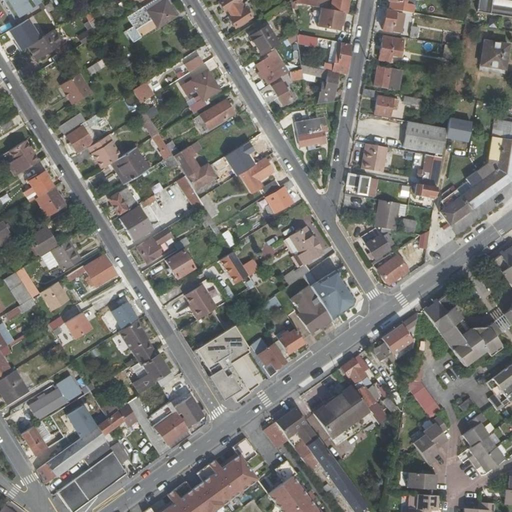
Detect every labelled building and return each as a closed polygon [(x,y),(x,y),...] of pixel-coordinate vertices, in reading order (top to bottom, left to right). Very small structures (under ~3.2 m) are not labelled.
[(34,7),(29,0),(0,0),(3,5),(0,7),(0,11),(1,13),(3,17),(9,14),(13,20),(34,7)] [(168,6),(163,0),(151,0),(125,17),(131,28),(124,32),(132,43),(139,39),(135,30),(150,21),(155,29),(175,17),(168,6)] [(237,0),(220,0),(216,3),(222,13),(224,11),(226,14),(228,18),(226,20),(232,30),(250,19),(237,0)] [(321,9),(346,14),(348,2),(348,0),(296,0),(292,3),(311,7),(321,9)] [(511,0),(478,0),(477,11),(511,16),(511,0)] [(49,5),(43,8),(56,29),(69,20),(60,6),(53,10),(49,5)] [(317,28),(339,32),(340,27),(341,21),(344,22),(346,14),(321,9),(317,28)] [(381,30),(400,33),(404,14),(384,11),(382,21),(381,30)] [(89,14),(83,17),(86,22),(90,28),(95,35),(100,32),(89,14)] [(90,28),(86,22),(82,25),(86,31),(90,28)] [(254,46),(260,56),(278,45),(266,26),(248,36),(254,46)] [(409,36),(416,37),(418,28),(411,27),(409,36)] [(48,33),(50,32),(47,28),(39,32),(42,37),(48,33)] [(89,39),(95,35),(90,28),(86,31),(74,38),(79,46),(89,39)] [(60,43),(56,36),(51,39),(48,33),(42,37),(27,47),(35,59),(60,43)] [(309,46),(311,38),(295,35),(296,43),(309,46)] [(401,40),(381,37),(379,49),(377,60),(389,62),(390,56),(398,57),(401,40)] [(321,70),(336,74),(344,75),(346,61),(349,45),(327,41),(321,70)] [(478,66),(504,70),(508,45),(482,41),(478,66)] [(113,54),(106,42),(101,46),(108,57),(113,54)] [(451,60),(453,46),(444,45),(442,59),(451,60)] [(263,79),(267,86),(281,77),(276,69),(280,66),(276,61),(272,63),(268,57),(255,66),(258,72),(255,74),(258,77),(260,81),(263,79)] [(185,66),(189,73),(202,65),(197,58),(185,66)] [(106,65),(105,64),(102,59),(86,70),(90,76),(106,65)] [(334,88),(336,74),(332,73),(321,70),(299,66),(300,72),(301,79),(301,81),(313,82),(313,78),(324,79),(324,83),(320,83),(316,105),(331,103),(334,88)] [(373,86),(396,90),(400,71),(376,67),(375,76),(373,86)] [(212,81),(206,71),(189,82),(201,102),(218,91),(212,81)] [(291,80),(301,79),(300,72),(290,74),(291,80)] [(71,105),(89,93),(78,75),(60,86),(71,105)] [(153,95),(145,82),(130,91),(131,93),(139,104),(153,95)] [(292,101),(280,82),(271,88),(276,98),(282,107),(292,101)] [(374,91),(362,88),(361,95),(373,97),(374,91)] [(420,106),(421,99),(403,96),(402,103),(420,106)] [(374,115),(388,118),(390,110),(396,111),(397,100),(377,97),(375,105),(374,115)] [(227,107),(223,100),(198,117),(207,130),(232,114),(227,107)] [(102,120),(98,114),(84,122),(80,125),(80,126),(64,137),(69,145),(75,154),(91,144),(84,131),(102,120)] [(61,131),(63,135),(80,125),(84,122),(79,115),(58,127),(61,131)] [(324,134),(320,117),(293,123),(295,135),(297,147),(300,146),(300,148),(318,145),(318,147),(326,145),(324,134)] [(13,126),(8,118),(0,123),(0,128),(2,132),(13,126)] [(486,163),(475,172),(482,182),(481,183),(490,196),(511,180),(511,175),(511,120),(504,119),(504,121),(497,120),(495,132),(492,132),(486,163)] [(472,124),(448,121),(445,140),(468,144),(472,124)] [(444,130),(407,123),(402,147),(439,154),(444,130)] [(157,135),(157,134),(150,139),(163,160),(170,155),(164,146),(157,135)] [(116,160),(103,138),(83,151),(89,161),(96,172),(109,164),(116,160)] [(7,151),(20,173),(37,163),(30,152),(24,141),(7,151)] [(164,146),(170,155),(172,157),(178,153),(171,142),(164,146)] [(172,157),(181,172),(184,176),(188,183),(194,192),(214,178),(206,165),(199,169),(191,156),(200,150),(195,143),(178,153),(172,157)] [(362,169),(383,173),(387,148),(367,144),(362,169)] [(134,149),(116,160),(109,164),(123,185),(147,170),(134,149)] [(212,165),(224,184),(238,175),(247,170),(241,160),(235,151),(212,165)] [(170,155),(163,160),(161,161),(168,171),(171,169),(176,176),(181,172),(172,157),(170,155)] [(441,158),(425,155),(420,185),(414,184),(412,196),(433,200),(441,158)] [(269,165),(265,158),(247,170),(238,175),(250,194),(262,186),(259,182),(273,172),(269,165)] [(482,182),(475,172),(465,179),(470,187),(459,195),(456,191),(440,202),(444,207),(439,211),(449,226),(480,203),(490,196),(481,183),(482,182)] [(30,189),(36,198),(52,188),(48,180),(43,173),(37,177),(35,175),(26,181),(30,189)] [(346,180),(345,187),(355,189),(355,193),(365,195),(369,178),(347,174),(346,180)] [(261,190),(265,197),(278,188),(274,182),(261,190)] [(285,192),(292,187),(289,182),(281,187),(282,188),(263,200),(267,206),(264,208),(268,215),(271,213),(273,215),(292,203),(288,198),(285,192)] [(194,192),(188,183),(183,187),(197,210),(199,208),(202,206),(198,200),(194,192)] [(394,195),(406,197),(408,188),(396,185),(394,195)] [(36,198),(34,199),(45,217),(64,205),(59,196),(53,187),(52,188),(36,198)] [(116,216),(136,204),(126,188),(106,200),(116,216)] [(36,198),(30,189),(24,193),(29,202),(34,199),(36,198)] [(201,203),(209,216),(216,211),(205,194),(198,198),(201,203)] [(155,200),(153,196),(116,218),(131,242),(151,229),(139,210),(155,200)] [(400,232),(405,204),(383,201),(379,228),(400,232)] [(212,229),(216,227),(202,206),(199,208),(206,221),(212,229)] [(199,208),(197,210),(196,210),(203,222),(206,221),(199,208)] [(163,231),(166,228),(183,218),(179,211),(159,225),(163,231)] [(403,232),(414,232),(415,219),(403,218),(403,232)] [(0,245),(11,240),(13,244),(21,240),(17,234),(11,237),(1,222),(0,222),(0,245)] [(55,245),(44,227),(26,238),(37,256),(55,245)] [(163,231),(135,248),(144,263),(161,253),(160,252),(167,247),(164,242),(172,237),(166,228),(163,231)] [(300,277),(307,272),(302,265),(320,253),(312,241),(304,228),(285,240),(300,264),(284,275),(289,285),(300,277)] [(227,244),(233,241),(228,229),(221,231),(227,244)] [(381,238),(375,229),(360,238),(365,245),(369,253),(367,255),(370,260),(373,259),(388,250),(387,248),(384,244),(390,240),(388,236),(385,235),(381,238)] [(177,251),(188,244),(185,239),(174,245),(177,251)] [(74,249),(68,240),(39,257),(47,270),(56,264),(61,271),(80,259),(74,249)] [(393,245),(390,240),(384,244),(387,248),(393,245)] [(511,300),(511,303),(508,309),(511,314),(511,245),(491,261),(495,265),(501,273),(505,279),(508,283),(511,280),(511,300)] [(181,251),(164,263),(175,280),(193,269),(181,251)] [(246,276),(231,252),(213,264),(219,274),(222,272),(231,285),(246,276)] [(81,267),(64,277),(67,282),(84,272),(94,288),(117,275),(110,265),(104,255),(82,268),(81,267)] [(388,284),(406,272),(396,257),(378,268),(383,276),(388,284)] [(22,268),(14,273),(30,298),(37,294),(22,268)] [(332,271),(307,288),(327,318),(349,304),(351,299),(342,285),(332,271)] [(30,298),(14,273),(2,280),(18,306),(30,298)] [(55,282),(39,293),(50,311),(67,300),(55,282)] [(211,311),(215,308),(201,285),(184,297),(191,308),(198,319),(211,311)] [(227,285),(222,287),(227,298),(232,295),(227,285)] [(327,318),(316,301),(307,288),(306,286),(290,297),(299,311),(295,314),(309,333),(318,327),(328,320),(327,318)] [(262,303),(267,311),(279,303),(274,295),(262,303)] [(423,311),(454,354),(463,366),(484,351),(488,355),(501,345),(493,336),(486,326),(481,326),(473,327),(467,328),(458,334),(452,325),(460,318),(457,313),(452,306),(447,299),(444,295),(423,311)] [(34,305),(30,298),(18,306),(4,315),(8,322),(34,305)] [(109,313),(119,328),(134,319),(125,303),(109,313)] [(511,314),(508,309),(502,314),(509,324),(511,322),(511,314)] [(258,386),(240,357),(224,332),(211,311),(198,319),(178,332),(221,402),(229,397),(234,404),(258,386)] [(405,331),(415,324),(417,312),(402,322),(403,323),(400,325),(399,323),(379,338),(384,346),(374,353),(379,361),(410,339),(405,331)] [(81,313),(64,323),(74,339),(91,329),(81,313)] [(492,321),(499,331),(509,324),(502,314),(492,321)] [(60,317),(47,325),(51,331),(64,323),(60,317)] [(467,328),(460,318),(452,325),(458,334),(467,328)] [(328,320),(318,327),(321,331),(331,324),(328,320)] [(486,326),(493,336),(499,331),(492,321),(486,326)] [(145,337),(135,322),(118,333),(136,363),(154,352),(145,337)] [(233,326),(224,332),(240,357),(248,353),(246,350),(247,349),(247,348),(233,326)] [(293,330),(277,339),(286,355),(302,345),(293,330)] [(260,339),(247,348),(247,349),(266,378),(275,372),(273,370),(284,362),(281,358),(271,343),(266,347),(260,339)] [(277,339),(272,342),(271,343),(281,358),(286,355),(277,339)] [(154,352),(136,363),(130,367),(137,380),(131,384),(137,395),(155,382),(159,388),(167,383),(172,379),(163,365),(154,352)] [(368,411),(377,424),(386,418),(374,400),(378,397),(374,391),(370,394),(365,387),(371,383),(363,372),(368,368),(358,354),(339,368),(347,378),(350,376),(354,383),(350,386),(368,411)] [(409,358),(405,379),(419,381),(423,360),(409,358)] [(511,399),(511,362),(486,382),(494,394),(503,406),(511,399)] [(398,374),(392,366),(387,369),(393,378),(398,374)] [(27,392),(13,371),(7,374),(0,378),(0,396),(6,406),(27,392)] [(32,414),(36,420),(78,394),(68,377),(61,381),(55,386),(57,389),(28,407),(32,414)] [(368,411),(350,386),(350,385),(312,412),(330,439),(368,411)] [(89,392),(85,386),(80,390),(84,395),(89,392)] [(424,387),(412,395),(429,418),(440,410),(424,387)] [(503,406),(494,394),(488,399),(492,405),(496,410),(499,409),(503,406)] [(189,397),(172,408),(187,431),(189,435),(203,425),(206,415),(203,410),(199,413),(194,405),(189,397)] [(468,398),(457,405),(461,412),(473,404),(468,398)] [(172,408),(170,405),(146,420),(132,399),(125,404),(136,422),(154,451),(163,445),(165,445),(187,431),(172,408)] [(111,401),(100,409),(105,418),(117,410),(111,401)] [(117,410),(105,418),(95,426),(102,438),(122,422),(126,429),(136,422),(125,404),(117,410)] [(352,511),(357,511),(366,505),(331,457),(293,405),(273,420),(286,438),(340,511),(348,511),(351,510),(352,511)] [(95,426),(82,406),(65,416),(79,438),(95,426)] [(484,419),(480,413),(469,422),(473,427),(462,435),(466,440),(471,446),(487,435),(488,434),(480,423),(484,419)] [(422,430),(424,433),(435,449),(442,444),(447,440),(442,432),(447,428),(438,415),(432,419),(434,422),(422,430)] [(286,438),(273,420),(262,428),(275,445),(286,438)] [(102,438),(95,426),(79,438),(34,470),(44,486),(81,460),(88,470),(57,493),(70,511),(71,511),(124,474),(102,438)] [(45,449),(31,427),(19,435),(26,445),(33,456),(45,449)] [(412,442),(416,447),(429,466),(435,462),(432,457),(434,455),(438,452),(435,449),(424,433),(412,442)] [(487,435),(471,446),(468,448),(471,453),(473,455),(470,458),(473,463),(496,447),(487,435)] [(205,511),(183,481),(172,489),(171,489),(187,511),(209,511),(256,478),(244,461),(256,452),(244,436),(231,446),(236,454),(219,467),(213,458),(196,471),(219,503),(207,511),(205,511)] [(120,464),(128,459),(118,443),(110,448),(120,464)] [(496,447),(473,463),(478,469),(481,467),(483,469),(486,473),(505,459),(496,447)] [(266,493),(280,511),(318,511),(309,499),(314,496),(309,489),(305,493),(292,476),(296,473),(285,459),(273,468),(283,480),(273,488),(266,493)] [(207,511),(219,503),(196,471),(195,472),(201,480),(190,488),(184,480),(183,481),(205,511),(207,511)] [(407,486),(432,488),(435,489),(435,481),(436,474),(434,474),(408,472),(407,486)] [(187,511),(171,489),(166,494),(171,502),(157,511),(152,511),(148,506),(141,511),(187,511)] [(431,495),(415,494),(415,508),(431,509),(436,510),(437,504),(437,496),(431,495)] [(487,511),(488,509),(494,510),(495,502),(479,501),(479,509),(464,507),(463,511),(487,511)] [(0,511),(20,511),(16,508),(7,502),(0,510),(0,511)]
